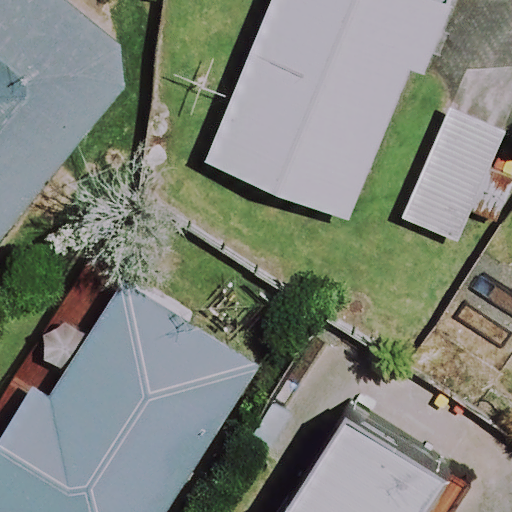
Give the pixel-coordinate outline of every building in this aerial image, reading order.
[(0,0),(0,226),(135,67),(56,0),(0,0)] [(456,3),(447,0),(277,0),(211,158),(350,216),(415,60),(429,66),(456,3)] [(511,128),(452,103),(403,215),(462,241),(511,128)] [(176,511),(271,369),(126,273),(0,464),(0,509),(4,511),(176,511)] [(418,511),(450,460),(349,401),(282,511),(418,511)]
